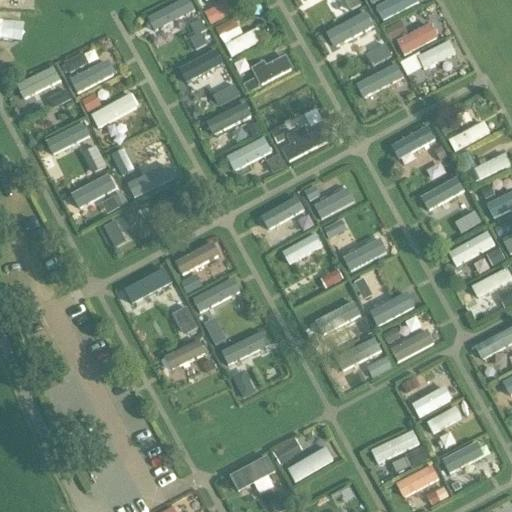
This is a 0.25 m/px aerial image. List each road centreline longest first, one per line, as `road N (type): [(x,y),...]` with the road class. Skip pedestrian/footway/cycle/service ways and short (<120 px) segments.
road 1 (track): [(379,511),(114,17)]
road 2 (unclassified): [(92,511),(59,456),(0,316)]
